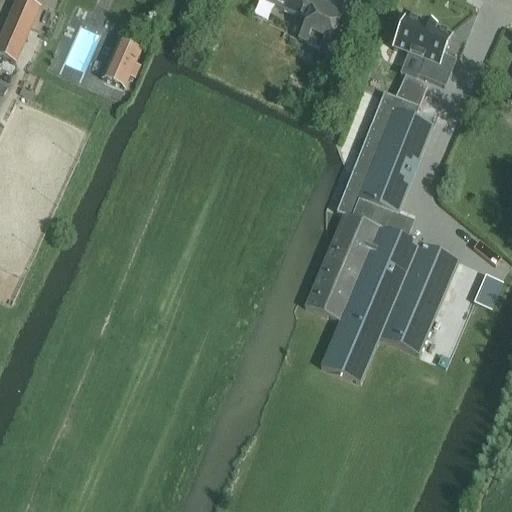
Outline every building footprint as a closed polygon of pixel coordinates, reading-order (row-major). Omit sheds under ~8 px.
[(19,0),(16,0),(0,38),(0,58),(17,66),(41,10),(19,0)] [(327,57),(344,19),(308,3),(309,0),(253,0),(253,2),(308,28),(300,45),(327,57)] [(409,50),(405,59),(423,67),(422,69),(426,71),(427,68),(446,77),(450,66),(443,63),(449,49),(424,37),(417,53),(409,50)] [(118,44),(101,81),(125,92),(131,79),(136,81),(141,69),(136,66),(141,54),(118,44)] [(344,218),(305,311),(341,326),(322,371),(361,388),(380,342),(419,359),(459,265),(405,242),(412,226),(398,220),(434,129),(415,122),(418,113),(427,91),(405,80),(396,100),(385,96),(383,101),(337,215),(344,218)] [(500,183),(499,187),(511,190),(511,158),(479,150),(472,175),(500,183)] [(486,279),(475,307),(491,314),(503,286),(486,279)] [(390,355),(375,389),(398,398),(412,365),(390,355)]
